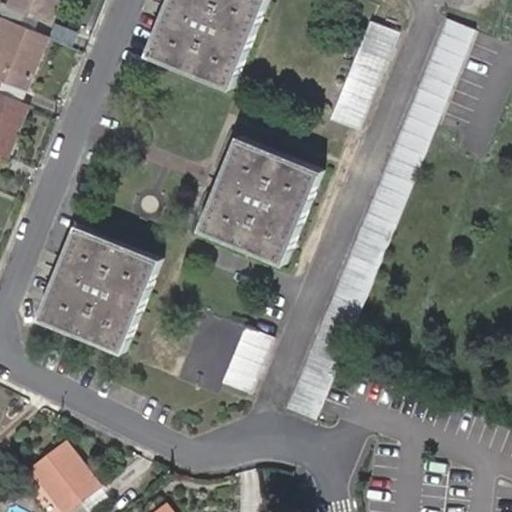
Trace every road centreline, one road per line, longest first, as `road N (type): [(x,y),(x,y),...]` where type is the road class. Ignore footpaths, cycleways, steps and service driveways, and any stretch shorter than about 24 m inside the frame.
road 1 (residential): [(434,0),(280,408)]
road 2 (residential): [(280,408),(209,463),(0,346)]
road 3 (residential): [(127,0),(0,301)]
road 4 (residential): [(280,408),(330,454),(340,511)]
